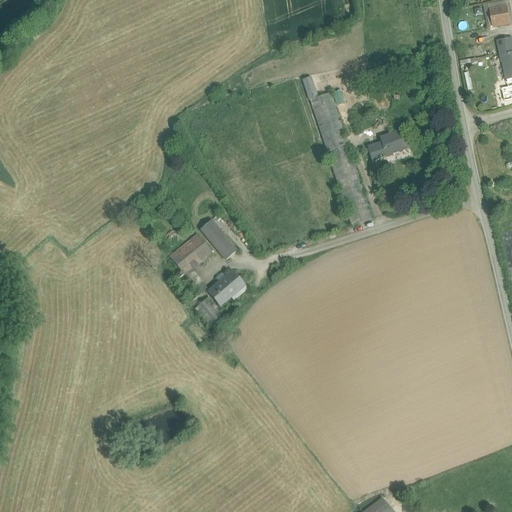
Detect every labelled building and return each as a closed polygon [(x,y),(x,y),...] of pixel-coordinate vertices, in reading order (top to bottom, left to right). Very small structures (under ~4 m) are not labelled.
[(506,9),(493,11),(496,27),(509,25),(506,9)] [(511,40),(511,39),(498,42),(502,64),(503,64),(506,81),(511,80),(511,40)] [(311,85),(309,79),(302,81),(309,101),(315,99),(311,85)] [(335,105),(343,103),(341,91),(332,93),(335,105)] [(345,136),(331,94),(315,99),(309,101),(326,152),(348,145),(345,136)] [(404,131),(379,139),(381,145),(366,149),(371,162),(392,155),(392,154),(402,151),(410,149),(404,131)] [(348,145),(326,152),(330,164),(352,157),(348,145)] [(352,157),(330,164),(351,227),(373,220),(352,157)] [(236,252),(210,222),(201,230),(226,261),(236,252)] [(197,235),(169,258),(183,275),(184,275),(184,276),(192,270),(212,253),(197,235)] [(207,290),(197,277),(190,283),(187,279),(194,273),(192,270),(184,276),(184,275),(183,275),(175,282),(192,303),(207,290)] [(232,272),(207,293),(220,307),(231,298),(229,296),(242,284),(232,272)] [(194,273),(187,279),(190,283),(197,277),(194,273)] [(224,316),(208,298),(194,310),(209,328),(224,316)] [(391,511),(382,499),(364,511),(391,511)]
